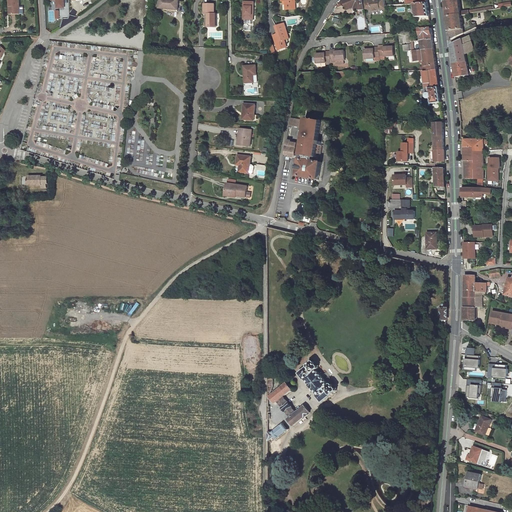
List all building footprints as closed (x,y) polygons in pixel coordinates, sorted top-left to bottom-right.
[(20,6),(19,0),(9,0),(10,7),(11,6),(11,14),(20,14),(20,6)] [(160,0),(159,8),(168,9),(178,10),(178,0),(160,0)] [(282,0),(282,1),(283,1),(286,1),(286,4),(286,10),(296,9),(296,3),(293,3),(293,0),(282,0)] [(363,0),(346,0),(344,1),(347,8),(357,4),(358,11),(365,10),(363,0)] [(385,0),(369,0),(370,6),(372,5),(373,11),(381,10),(381,9),(386,8),(385,0)] [(445,0),(446,7),(447,16),(462,14),(462,16),(470,14),(470,13),(492,9),(492,7),(461,12),(459,0),(445,0)] [(255,2),(244,2),(244,19),(254,20),(255,2)] [(428,3),(414,4),(416,17),(418,17),(430,17),(429,10),(428,3)] [(215,4),(205,4),(205,14),(206,14),(208,14),(208,27),(217,27),(217,14),(215,14),(215,4)] [(462,14),(447,16),(448,23),(450,35),(451,40),(464,33),(462,16),(462,14)] [(340,15),(336,15),(333,22),(342,24),(340,15)] [(285,24),(276,27),(278,34),(276,35),(277,38),(275,39),(277,47),(286,44),(285,40),(290,39),(285,24)] [(431,28),(419,29),(421,41),(433,40),(432,34),(431,28)] [(470,36),(451,45),(452,51),(454,63),(454,69),(455,77),(469,75),(466,54),(465,52),(469,50),(470,52),(475,51),(470,36)] [(421,41),(411,41),(413,51),(434,50),(434,45),(433,40),(421,41)] [(385,46),(379,46),(379,47),(380,59),(385,58),(385,56),(394,56),(394,47),(385,47),(385,46)] [(374,49),(365,50),(365,59),(375,58),(375,61),(380,60),(380,59),(379,47),(374,48),(374,49)] [(330,50),(330,52),(331,61),(331,64),(336,63),(336,61),(344,60),(345,60),(345,51),(336,51),(336,50),(330,50)] [(434,50),(413,51),(414,62),(416,62),(416,61),(421,60),(421,63),(424,63),(425,68),(425,70),(424,70),(424,72),(437,70),(436,60),(434,50)] [(325,53),(316,54),(316,57),(317,63),(326,63),(326,61),(331,61),(330,52),(325,52),(325,53)] [(256,66),(244,66),(244,75),(245,75),(245,77),(245,83),(254,83),(254,75),(257,75),(256,66)] [(437,70),(424,72),(426,88),(430,88),(430,89),(439,88),(438,77),(437,70)] [(430,88),(426,88),(427,94),(428,94),(427,95),(427,98),(429,99),(431,99),(432,104),(441,102),(440,94),(439,88),(430,89),(430,88)] [(256,105),(244,104),(243,114),(245,115),(245,120),(254,121),(256,105)] [(322,121),(307,119),(305,132),(303,132),(303,136),(304,136),(301,155),(301,159),(298,176),(320,180),(322,162),(318,162),(319,159),(315,158),(316,158),(317,153),(321,154),(323,140),(321,140),(319,139),(322,121)] [(393,122),(385,122),(385,133),(393,133),(394,126),(393,126),(393,122)] [(444,129),(444,122),(434,123),(435,162),(445,161),(444,153),(444,129)] [(253,130),(240,129),(239,141),(244,142),(243,145),(251,146),(253,130)] [(408,138),(408,144),(403,144),(403,152),(399,152),(399,161),(408,161),(408,153),(414,153),(414,138),(408,138)] [(297,142),(287,140),(285,156),(294,157),(296,156),(298,143),(297,143),(297,142)] [(486,140),(466,140),(466,144),(466,148),(476,148),(476,151),(484,151),(485,144),(486,144),(486,140)] [(476,148),(466,148),(466,155),(466,161),(476,161),(476,179),(478,179),(484,179),(484,151),(476,151),(476,148)] [(251,157),(238,155),(237,165),(240,165),(240,172),(254,174),(254,168),(255,165),(250,164),(251,157)] [(501,181),(501,157),(490,157),(490,184),(494,184),(494,181),(501,181)] [(476,161),(466,161),(465,170),(465,179),(476,179),(476,161)] [(445,168),(435,168),(436,187),(438,193),(446,193),(445,179),(445,168)] [(413,187),(413,178),(407,178),(407,175),(395,176),(395,185),(407,185),(407,187),(413,187)] [(43,176),(29,176),(29,185),(42,185),(42,188),(47,188),(47,184),(49,184),(49,177),(43,177),(43,176)] [(227,183),(226,193),(228,193),(237,194),(237,196),(246,197),(247,192),(248,187),(227,183)] [(465,188),(463,188),(463,198),(475,197),(475,188),(465,188)] [(478,188),(475,188),(475,197),(476,197),(476,199),(479,199),(479,197),(483,197),(484,193),(492,194),(492,189),(484,188),(478,188)] [(404,217),(404,219),(415,219),(415,211),(408,211),(408,208),(410,208),(410,200),(403,200),(403,211),(395,211),(395,219),(400,219),(400,217),(404,217)] [(484,226),(475,226),(476,237),(485,237),(485,234),(493,234),(493,225),(484,225),(484,226)] [(438,233),(428,233),(428,249),(438,249),(438,233)] [(476,242),(464,242),(465,258),(476,258),(476,242)] [(500,269),(490,271),(491,277),(501,276),(500,269)] [(476,276),(465,275),(465,287),(465,297),(476,297),(476,291),(476,283),(476,276)] [(476,283),(476,291),(483,292),(486,292),(487,292),(487,286),(490,286),(490,282),(487,282),(487,283),(476,283)] [(476,297),(465,297),(465,303),(465,313),(465,320),(476,320),(476,307),(483,307),(483,294),(483,292),(476,291),(476,297)] [(132,316),(140,303),(137,302),(133,308),(124,302),(120,309),(132,316)] [(511,314),(493,311),(491,323),(502,325),(502,324),(511,325),(511,314)] [(477,371),(478,362),(480,362),(481,356),(475,356),(476,349),(469,348),(468,361),(466,360),(465,370),(477,371)] [(314,362),(300,374),(305,380),(305,379),(318,395),(317,396),(322,402),(332,395),(337,391),(337,390),(333,384),(332,384),(330,386),(317,370),(319,368),(320,367),(315,362),(314,362)] [(507,369),(506,369),(506,365),(489,364),(488,376),(507,377),(507,369)] [(287,383),(270,397),(275,403),(278,401),(291,418),(288,420),(293,426),(310,412),(305,406),(297,413),(284,396),(293,389),(287,383)] [(500,388),(501,384),(492,383),(491,401),(501,402),(501,401),(506,401),(506,390),(501,390),(502,388),(500,388)] [(481,394),(481,386),(478,385),(470,385),(470,386),(466,386),(466,396),(469,397),(469,398),(477,398),(477,394),(481,394)] [(492,420),(482,416),(479,423),(480,424),(477,432),(486,436),(492,420)] [(272,432),(272,433),(274,436),(277,439),(289,430),(284,423),(272,432)] [(476,441),(477,437),(465,433),(464,437),(476,441)] [(484,450),(473,446),(470,455),(469,455),(467,460),(479,464),(484,450)] [(487,467),(493,469),(498,456),(492,454),(487,467)] [(470,472),(467,486),(471,487),(471,489),(474,490),(474,488),(479,489),(480,484),(482,475),(470,472)]
